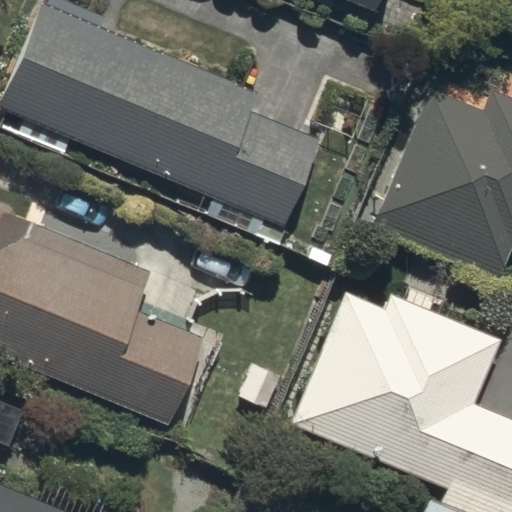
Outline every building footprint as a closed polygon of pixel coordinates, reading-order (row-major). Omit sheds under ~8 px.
[(25,0),(0,61),(0,94),(274,209),(311,121),(242,92),(249,75),(71,0),(25,0)] [(336,0),(371,14),(377,0),(336,0)] [(511,21),(511,0),(449,0),(445,10),(505,37),(511,21)] [(511,100),(489,91),(481,112),(428,90),(373,224),(499,277),(510,251),(511,251),(511,100)] [(0,341),(159,407),(195,320),(127,292),(143,254),(0,195),(0,341)] [(433,487),(494,511),(511,511),(511,405),(466,387),(493,322),(382,277),(375,292),(339,277),(284,410),(439,473),(433,487)] [(0,511),(67,511),(73,499),(0,468),(0,429),(1,430),(17,392),(0,384),(0,511)] [(422,484),(410,511),(483,511),(485,510),(422,484)]
